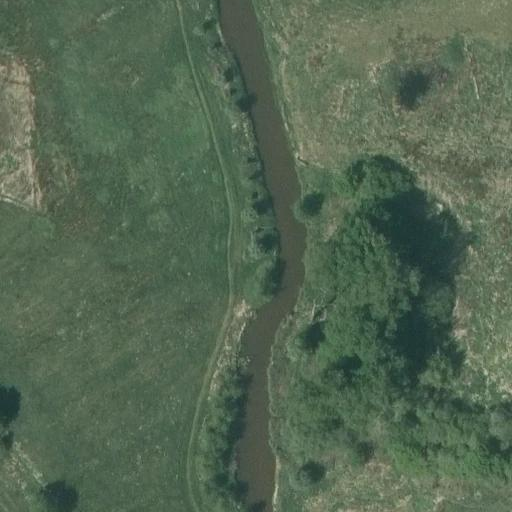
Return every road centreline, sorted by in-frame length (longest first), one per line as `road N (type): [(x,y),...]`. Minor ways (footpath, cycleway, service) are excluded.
road 1 (track): [(230,304),(223,166),(176,0)]
road 2 (track): [(230,304),(186,469),(197,511)]
